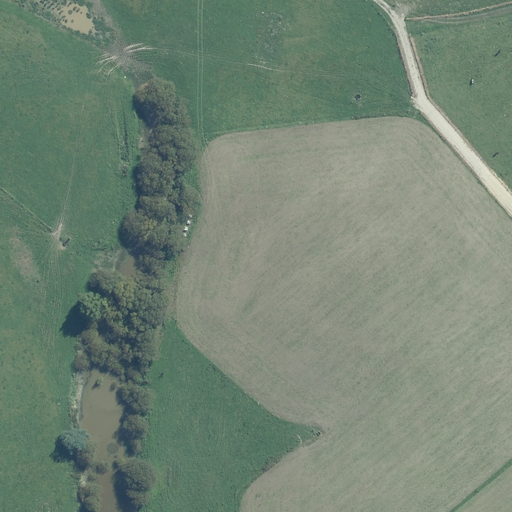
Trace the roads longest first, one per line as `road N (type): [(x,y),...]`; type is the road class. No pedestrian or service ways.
road 1 (track): [(511,203),(423,102),(396,7)]
road 2 (track): [(380,0),(444,19),(511,9)]
